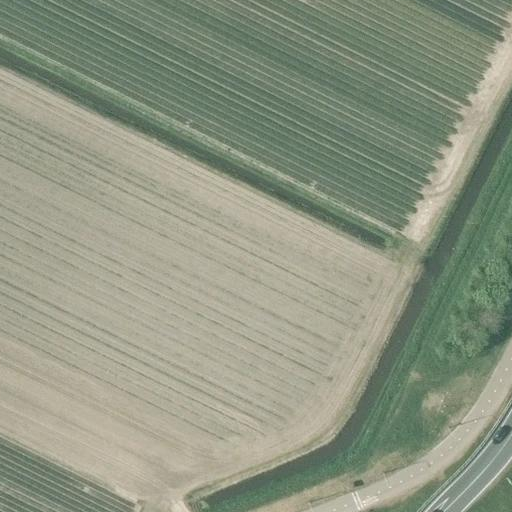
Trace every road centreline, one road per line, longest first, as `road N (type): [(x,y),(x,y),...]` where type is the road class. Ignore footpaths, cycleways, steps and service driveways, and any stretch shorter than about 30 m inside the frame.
road 1 (track): [(179,511),(168,494),(298,438),(339,398),(511,56)]
road 2 (unclassified): [(331,511),(440,457),(476,420),(511,358)]
